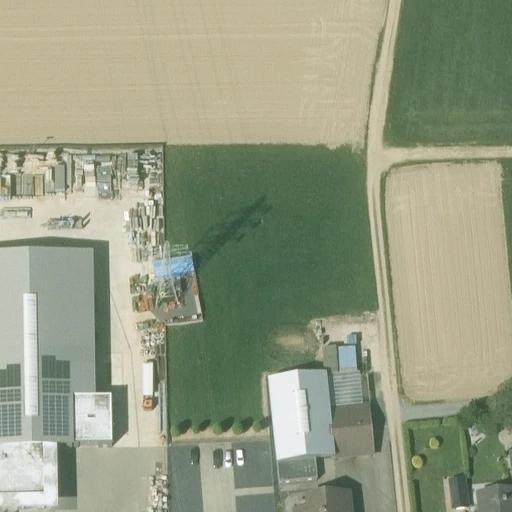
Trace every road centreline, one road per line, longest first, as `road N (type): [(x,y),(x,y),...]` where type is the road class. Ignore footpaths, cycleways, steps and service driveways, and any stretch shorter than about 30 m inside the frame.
road 1 (track): [(403,511),(373,212),(375,152)]
road 2 (track): [(375,152),(391,0)]
road 3 (track): [(375,152),(511,148)]
